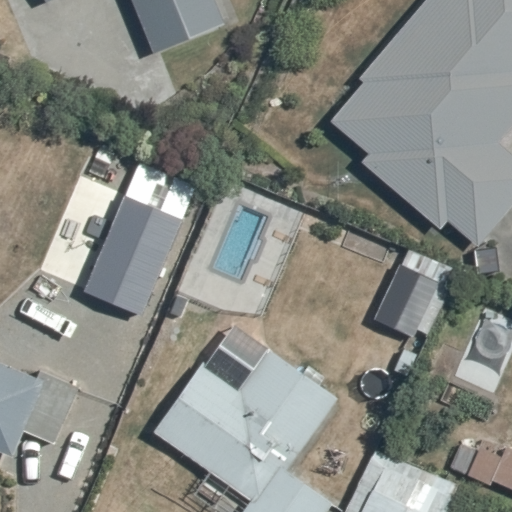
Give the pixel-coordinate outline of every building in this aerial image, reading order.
[(48,0),(133,0),(153,51),(229,21),(220,0),(44,0),(45,1),(48,0)] [(511,0),(424,0),(380,53),(384,56),(332,118),(371,151),(363,160),(441,225),(447,218),(478,244),(511,203),(511,158),(495,145),(511,124),(511,0)] [(420,339),(449,274),(401,253),(372,318),(420,339)] [(338,394),(271,349),(229,321),(199,365),(155,430),(211,468),(198,488),(232,511),(324,511),(332,500),(287,470),(338,394)] [(71,334),(50,382),(0,360),(0,448),(13,454),(24,430),(54,443),(96,345),(71,334)] [(511,487),(511,447),(461,427),(447,462),(511,487)] [(350,511),(443,511),(456,486),(381,450),(350,511)]
